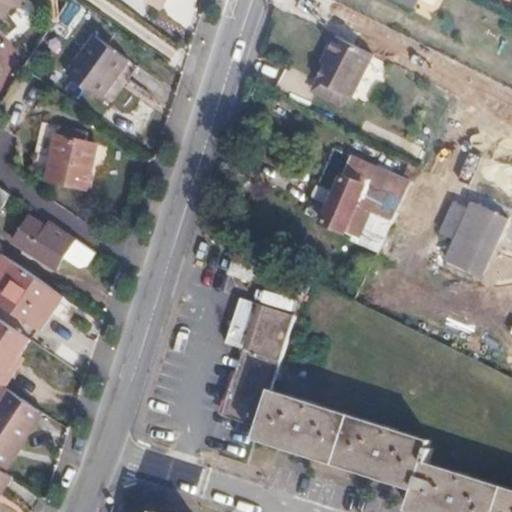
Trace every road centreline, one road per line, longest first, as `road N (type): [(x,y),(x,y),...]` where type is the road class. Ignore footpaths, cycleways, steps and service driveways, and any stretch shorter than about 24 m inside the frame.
road 1 (secondary): [(167,270),(253,0)]
road 2 (residential): [(304,0),(511,107)]
road 3 (residential): [(167,270),(135,259),(13,183),(0,166)]
road 4 (secondary): [(106,451),(167,270)]
road 5 (residential): [(288,508),(106,451)]
